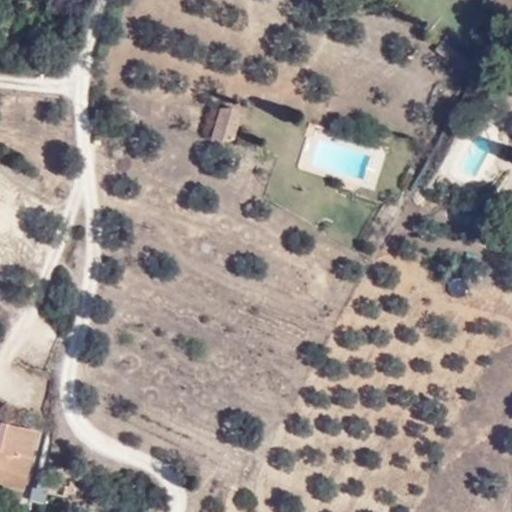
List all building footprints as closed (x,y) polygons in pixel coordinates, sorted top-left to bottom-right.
[(433,46),(469,73),(474,63),(440,38),(433,46)] [(511,87),(507,85),(503,96),(511,99),(511,87)] [(231,102),(221,104),(211,134),(230,137),(239,112),(231,102)] [(337,147),(332,173),(356,178),(361,152),(337,147)] [(0,479),(27,487),(41,435),(4,425),(0,439),(0,479)] [(40,475),(38,482),(76,490),(77,483),(40,475)] [(27,487),(0,479),(0,492),(23,500),(27,487)]
